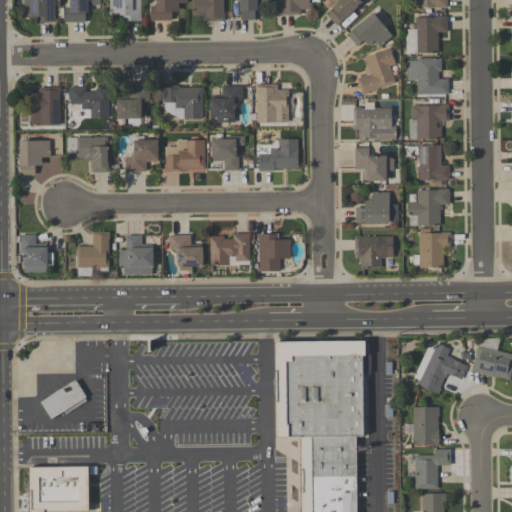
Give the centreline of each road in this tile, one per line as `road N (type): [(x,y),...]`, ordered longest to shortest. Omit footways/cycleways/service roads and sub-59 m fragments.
road 1 (residential): [(320,296),(323,67),(316,53),(0,55)]
road 2 (residential): [(484,318),(480,0)]
road 3 (secondary): [(4,326),(268,321)]
road 4 (residential): [(318,198),(54,202)]
road 5 (secondary): [(511,292),(320,296)]
road 6 (secondary): [(179,296),(5,298)]
road 7 (secondary): [(4,474),(4,326)]
road 8 (tertiary): [(5,298),(0,152)]
road 9 (secondary): [(320,296),(179,296)]
